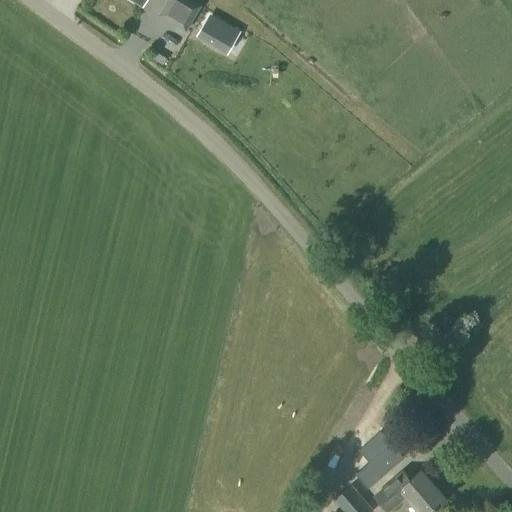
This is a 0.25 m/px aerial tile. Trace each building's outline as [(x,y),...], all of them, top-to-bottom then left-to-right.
[(192,0),(168,0),(160,15),(187,31),(202,5),(192,0)] [(239,32),(210,15),(198,36),(227,52),(239,32)] [(353,471),(368,488),(394,465),(400,460),(375,431),(357,446),(367,458),(353,471)] [(435,511),(433,510),(446,499),(421,470),(409,481),(402,473),(374,496),(387,511),(406,496),(418,509),(417,511),(435,511)] [(344,511),(370,511),(373,510),(351,484),(333,499),(344,511)]
